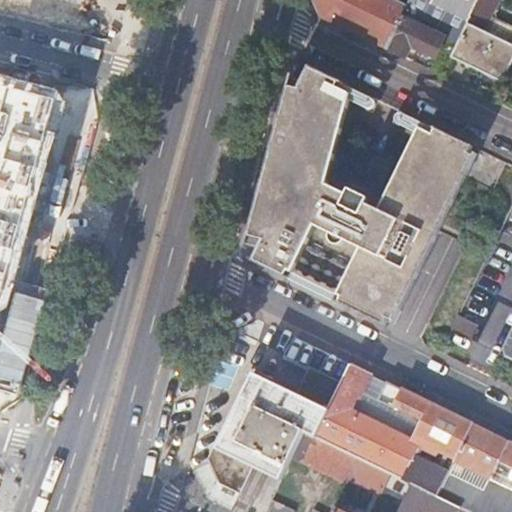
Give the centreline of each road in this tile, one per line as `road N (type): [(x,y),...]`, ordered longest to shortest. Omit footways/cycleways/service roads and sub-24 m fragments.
road 1 (primary): [(164,82),(58,457)]
road 2 (residential): [(511,416),(180,252)]
road 3 (residential): [(511,133),(243,2)]
road 4 (primary): [(180,252),(243,2)]
road 5 (primary): [(121,486),(180,252)]
road 6 (residential): [(164,82),(0,39)]
